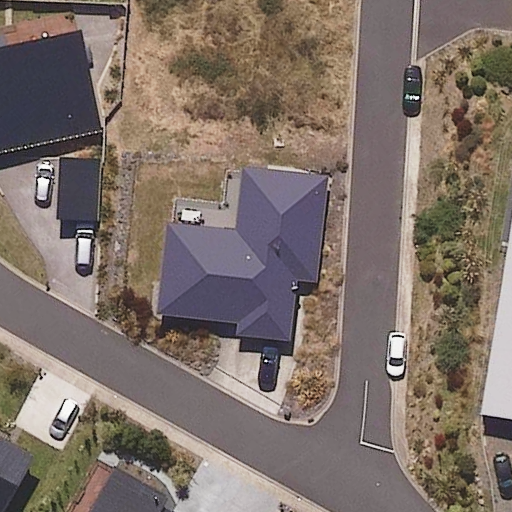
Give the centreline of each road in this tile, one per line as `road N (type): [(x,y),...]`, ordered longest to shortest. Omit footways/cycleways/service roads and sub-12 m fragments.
road 1 (residential): [(366,495),(363,399),(390,0)]
road 2 (residential): [(366,495),(0,297)]
